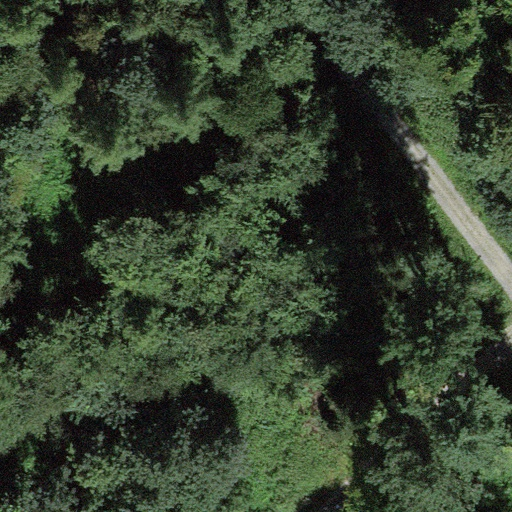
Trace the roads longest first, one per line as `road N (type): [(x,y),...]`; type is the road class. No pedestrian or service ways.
road 1 (track): [(511,290),(304,0)]
road 2 (track): [(511,331),(325,511)]
